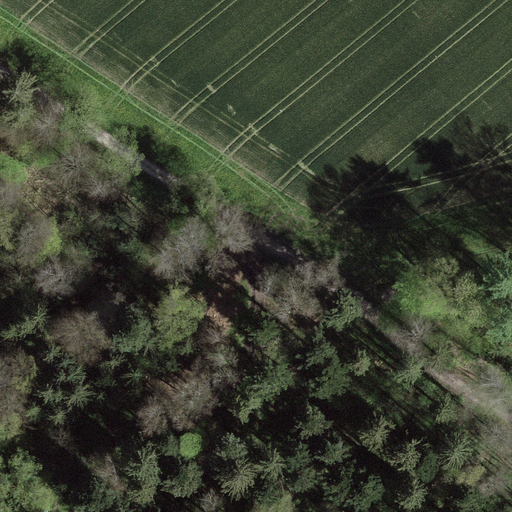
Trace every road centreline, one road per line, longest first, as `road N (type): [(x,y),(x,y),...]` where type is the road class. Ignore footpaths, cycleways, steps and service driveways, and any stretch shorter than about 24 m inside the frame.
road 1 (track): [(0,464),(104,456),(157,440),(198,414),(249,343),(269,258)]
road 2 (track): [(269,258),(0,86)]
road 3 (track): [(511,414),(457,386),(269,258)]
